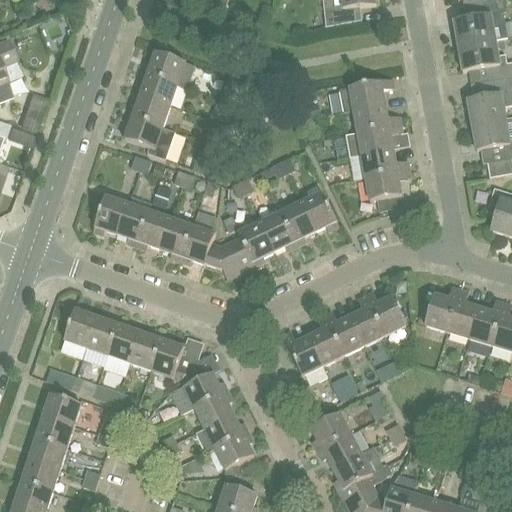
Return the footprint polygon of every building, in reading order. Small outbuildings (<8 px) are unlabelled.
[(198,0),(196,6),(224,16),(229,2),(223,0),(198,0)] [(331,0),(323,1),(326,30),(354,25),(352,11),(376,9),(375,0),(331,0)] [(462,0),(464,8),(476,6),(496,2),(495,0),(462,0)] [(459,50),(496,43),(493,28),(505,25),(503,16),(507,15),(504,1),(496,2),(476,6),(478,20),(454,25),(459,50)] [(0,104),(12,99),(7,86),(7,85),(21,79),(16,66),(17,65),(8,42),(0,45),(0,104)] [(490,85),(511,80),(511,66),(507,67),(506,58),(499,59),(496,43),(459,50),(463,75),(487,71),(490,85)] [(196,69),(186,66),(156,55),(151,69),(146,67),(143,76),(178,88),(188,92),(196,69)] [(171,110),(178,88),(143,76),(140,85),(145,87),(140,99),(171,110)] [(473,129),(506,123),(504,110),(511,108),(511,80),(490,85),(489,85),(491,99),(468,103),(473,129)] [(354,114),(386,108),(383,94),(395,92),(393,83),(338,93),(342,116),(354,114)] [(228,85),(221,103),(233,108),(234,108),(240,90),(228,85)] [(163,131),(171,110),(140,99),(136,112),(131,110),(128,119),(163,131)] [(221,103),(215,120),(228,125),(234,108),(221,103)] [(320,107),(305,110),(308,122),(309,122),(322,119),(320,107)] [(358,137),(401,129),(400,121),(388,123),(386,108),(354,114),(358,137)] [(45,119),(28,113),(21,132),(23,133),(38,138),(45,119)] [(176,136),(163,131),(128,119),(125,128),(130,130),(125,143),(149,152),(147,157),(166,164),(176,136)] [(511,121),(506,123),(473,129),(477,154),(501,150),(503,164),(511,162),(511,121)] [(0,148),(3,141),(6,142),(11,128),(0,124),(0,148)] [(350,161),(362,159),(394,153),(391,139),(403,137),(401,129),(358,137),(346,139),(350,161)] [(209,138),(206,146),(219,151),(221,143),(209,138)] [(206,146),(204,155),(216,159),(219,151),(206,146)] [(366,182),(410,174),(408,165),(396,168),(394,153),(362,159),(366,182)] [(136,159),(131,172),(139,175),(144,162),(136,159)] [(144,162),(139,175),(148,177),(152,165),(144,162)] [(289,162),(282,166),(287,177),(295,173),(289,162)] [(511,162),(503,164),(488,167),(490,181),(511,177),(511,162)] [(282,166),(274,169),(280,181),(287,177),(282,166)] [(410,174),(366,182),(370,205),(402,199),(399,184),(411,182),(410,174)] [(179,175),(175,187),(183,190),(187,177),(179,175)] [(187,177),(183,190),(191,192),(195,180),(187,177)] [(248,182),(240,186),(246,197),(254,193),(248,182)] [(209,185),(205,197),(213,200),(217,188),(209,185)] [(240,186),(233,189),(239,201),(246,197),(240,186)] [(511,239),(511,197),(495,192),(490,209),(498,212),(492,234),(511,239)] [(301,206),(315,235),(327,230),(330,234),(339,230),(323,196),(301,206)] [(137,250),(149,215),(152,207),(131,199),(128,208),(117,238),(130,242),(128,247),(137,250)] [(117,238),(128,208),(106,200),(93,235),(103,239),(105,234),(117,238)] [(236,206),(231,206),(227,206),(227,214),(236,214),(236,206)] [(303,241),(315,235),(301,206),(281,216),(297,250),(306,246),(303,241)] [(161,253),(171,222),(149,215),(137,250),(146,253),(148,248),(161,253)] [(289,254),(297,250),(281,216),(260,226),(274,255),(286,249),(289,254)] [(237,232),(231,221),(224,224),(229,236),(237,232)] [(181,265),(193,230),(171,222),(161,253),(173,257),(172,262),(181,265)] [(262,261),(274,255),(260,226),(238,237),(241,242),(242,241),(256,270),(264,266),(262,261)] [(211,248),(212,248),(216,238),(193,230),(181,265),(190,268),(191,263),(205,268),(205,267),(204,267),(211,248)] [(228,284),(256,270),(242,241),(241,242),(221,251),(212,248),(211,248),(204,267),(205,267),(223,273),(228,284)] [(448,336),(461,293),(453,291),(449,302),(435,298),(425,329),(448,336)] [(470,342),(479,312),(465,307),(469,296),(461,293),(448,336),(470,342)] [(366,300),(385,339),(406,329),(392,300),(378,307),(373,296),(366,300)] [(365,349),(385,339),(366,300),(358,303),(364,314),(350,320),(365,349)] [(492,349),(505,307),(497,304),(493,316),(479,312),(470,342),(492,349)] [(511,355),(511,321),(509,321),(511,310),(511,309),(505,307),(492,349),(511,355)] [(87,351),(98,321),(85,317),(87,312),(77,308),(65,344),(87,351)] [(365,349),(350,320),(337,327),(332,316),(325,320),(344,359),(365,349)] [(109,359),(121,323),(112,320),(110,325),(98,321),(87,351),(109,359)] [(324,369),(344,359),(325,320),(317,323),(323,334),(309,340),(324,369)] [(130,366),(141,336),(128,332),(130,327),(121,323),(109,359),(130,366)] [(152,374),(164,339),(155,335),(153,340),(141,336),(130,366),(152,374)] [(324,369),(309,340),(296,347),(291,336),(283,340),(302,380),(324,369)] [(199,364),(182,358),(185,351),(171,347),(173,342),(164,339),(152,374),(181,384),(190,374),(199,364)] [(195,412),(229,395),(224,387),(220,389),(213,377),(207,380),(199,364),(190,374),(181,384),(195,412)] [(69,378),(64,391),(73,393),(77,381),(69,378)] [(332,386),(341,405),(358,397),(349,378),(332,386)] [(73,393),(94,401),(98,389),(77,381),(73,393)] [(112,393),(107,406),(116,408),(120,396),(112,393)] [(385,402),(381,394),(370,401),(374,408),(385,402)] [(205,432),(234,418),(228,406),(233,404),(229,395),(195,412),(205,432)] [(44,420),(74,430),(82,408),(46,396),(43,405),(48,407),(44,420)] [(116,408),(124,411),(128,399),(120,396),(116,408)] [(318,455),(351,437),(340,416),(311,432),(318,444),(313,447),(318,455)] [(215,453),(249,436),(245,428),(240,430),(234,418),(205,432),(196,437),(206,457),(215,453)] [(67,452),(74,430),(44,420),(40,432),(35,431),(32,440),(67,452)] [(399,428),(387,434),(391,441),(403,435),(399,428)] [(102,430),(100,438),(112,442),(115,434),(102,430)] [(403,435),(391,441),(396,449),(407,443),(403,435)] [(229,481),(243,480),(237,468),(255,460),(248,447),(253,445),(249,436),(215,453),(229,481)] [(333,473),(362,457),(351,437),(318,455),(322,463),(327,461),(333,473)] [(100,438),(97,447),(109,451),(112,442),(100,438)] [(173,439),(161,445),(165,452),(176,447),(173,439)] [(60,474),(67,452),(32,440),(29,449),(34,451),(30,463),(60,474)] [(176,447),(165,452),(168,460),(180,454),(176,447)] [(339,495),(383,472),(373,452),(362,457),(333,473),(339,484),(335,487),(339,495)] [(419,453),(415,466),(423,468),(427,456),(419,453)] [(427,456),(423,468),(432,471),(436,458),(427,456)] [(53,495),(60,474),(30,463),(26,476),(21,474),(18,483),(53,495)] [(463,467),(459,479),(467,482),(471,469),(463,467)] [(188,478),(184,469),(175,473),(178,478),(188,478)] [(386,511),(389,503),(388,503),(378,500),(373,489),(382,484),(381,483),(392,477),(388,469),(383,472),(339,495),(348,511),(386,511)] [(471,469),(467,482),(476,484),(480,472),(471,469)] [(88,474),(86,482),(98,486),(101,478),(88,474)] [(219,510),(224,511),(254,511),(253,511),(257,498),(239,492),(243,480),(229,481),(219,510)] [(86,482),(83,490),(95,494),(98,486),(86,482)] [(30,511),(47,511),(53,495),(18,483),(15,492),(20,494),(16,507),(30,511)] [(410,511),(414,498),(391,491),(388,503),(389,503),(386,511),(410,511)] [(434,511),(436,505),(414,498),(410,511),(434,511)]
